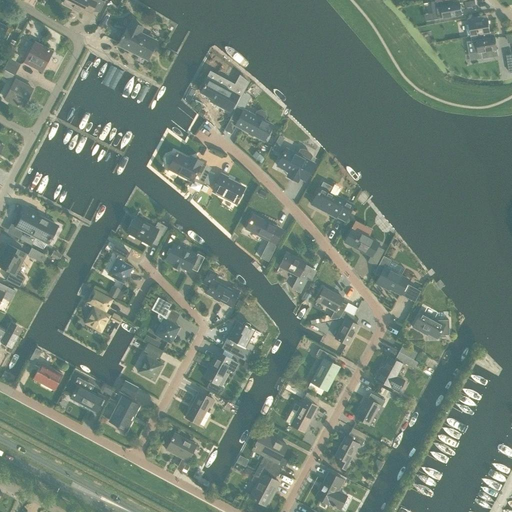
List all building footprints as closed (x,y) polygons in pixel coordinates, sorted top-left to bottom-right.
[(91,12),(97,0),(64,0),(63,3),(82,13),(84,9),(91,12)] [(435,1),(431,2),(434,19),(463,14),(461,3),(449,5),(448,0),(439,0),(436,1),(435,1)] [(469,24),(466,24),(468,36),(471,35),(483,33),(484,39),(495,37),(494,31),(491,31),(489,20),(487,21),(486,15),(468,18),(469,24)] [(147,59),(156,41),(139,33),(142,27),(132,22),(129,28),(127,27),(118,44),(147,59)] [(471,41),(467,41),(469,53),(481,52),(482,58),(496,55),(495,49),(498,49),(496,37),(495,37),(484,39),(483,33),(471,35),(471,41)] [(42,71),(52,51),(35,42),(25,62),(42,71)] [(9,58),(7,63),(18,69),(21,64),(15,61),(18,55),(13,53),(10,58),(9,58)] [(18,69),(7,63),(3,69),(4,69),(1,75),(11,80),(14,75),(15,75),(18,69)] [(230,112),(237,99),(231,95),(233,91),(208,78),(201,92),(212,98),(210,101),(230,112)] [(22,108),(33,89),(15,80),(5,99),(22,108)] [(245,88),(240,85),(236,93),(241,96),(245,88)] [(248,97),(243,94),(239,103),(244,106),(248,97)] [(243,109),(237,106),(230,119),(237,122),(235,125),(263,140),(264,139),(268,141),(271,135),(270,135),(272,131),(269,130),(271,124),(264,121),(267,116),(265,111),(261,109),(256,111),(254,115),(243,109)] [(297,154),(286,148),(277,165),(293,174),(291,178),(297,181),(299,177),(304,180),(306,181),(316,163),(309,159),(311,156),(311,155),(310,154),(309,153),(307,151),(306,151),(305,150),(303,149),(301,149),(299,149),(297,154)] [(176,153),(175,155),(172,153),(167,155),(165,159),(166,164),(170,165),(168,168),(192,180),(200,165),(202,161),(195,158),(194,162),(176,153)] [(212,167),(206,165),(199,179),(204,182),(204,181),(210,171),(212,167)] [(210,171),(204,181),(210,184),(216,174),(210,171)] [(236,203),(244,188),(227,179),(228,177),(221,174),(213,191),(236,203)] [(334,184),(333,187),(323,182),(320,187),(311,204),(336,217),(336,216),(345,220),(353,205),(344,200),(345,200),(336,196),(340,188),(334,184)] [(27,207),(17,226),(24,230),(19,239),(31,245),(32,245),(43,251),(47,242),(48,243),(57,226),(37,215),(38,213),(27,207)] [(276,226),(253,214),(245,229),(269,240),(260,257),(269,261),(276,247),(274,246),(281,231),(276,228),(276,226)] [(157,243),(166,226),(158,222),(154,228),(135,217),(127,234),(148,245),(151,240),(157,243)] [(352,229),(352,228),(345,242),(366,253),(371,255),(368,262),(376,266),(384,250),(377,246),(378,243),(363,234),(367,227),(356,222),(352,229)] [(176,237),(169,233),(159,252),(166,256),(176,237)] [(8,244),(0,258),(0,266),(10,272),(6,280),(20,287),(25,277),(16,273),(26,254),(8,244)] [(197,270),(204,257),(198,254),(196,256),(173,244),(166,259),(189,271),(191,267),(197,270)] [(119,255),(108,274),(124,283),(132,267),(124,262),(129,253),(115,245),(111,251),(119,255)] [(41,262),(45,254),(32,247),(28,255),(41,262)] [(62,254),(54,250),(51,256),(59,260),(62,254)] [(305,278),(310,267),(305,264),(306,263),(286,253),(279,266),(298,276),(292,288),(300,293),(307,279),(305,278)] [(400,294),(408,279),(385,267),(389,259),(383,256),(374,273),(380,276),(376,284),(382,287),(383,285),(400,294)] [(233,288),(232,290),(213,280),(216,274),(209,270),(203,282),(209,286),(206,293),(225,303),(226,302),(232,304),(239,291),(233,288)] [(9,301),(15,291),(3,285),(0,291),(0,290),(0,301),(2,298),(9,301)] [(120,289),(114,285),(108,295),(115,298),(120,289)] [(343,310),(347,305),(341,302),(343,298),(324,287),(317,301),(334,310),(331,317),(331,319),(339,318),(340,316),(343,310)] [(113,300),(108,298),(108,297),(94,290),(86,304),(93,308),(85,323),(101,331),(110,315),(106,313),(113,300)] [(152,309),(159,313),(159,315),(158,317),(159,319),(160,321),(161,323),(158,328),(155,334),(171,343),(179,327),(165,319),(169,311),(167,310),(170,304),(158,298),(152,309)] [(425,310),(430,302),(425,299),(420,307),(425,310)] [(358,318),(343,310),(340,316),(345,319),(335,338),(348,345),(359,326),(355,324),(358,318)] [(425,313),(421,311),(413,327),(423,332),(424,331),(437,338),(439,334),(449,334),(448,319),(437,320),(439,317),(427,310),(425,313)] [(123,317),(114,313),(111,319),(119,323),(123,317)] [(329,320),(328,315),(321,317),(321,318),(311,320),(312,324),(329,320)] [(253,347),(247,342),(254,329),(245,324),(244,325),(237,321),(228,339),(235,343),(230,352),(246,361),(246,360),(253,364),(257,356),(251,352),(251,351),(253,347)] [(6,330),(18,337),(19,335),(23,328),(11,322),(7,329),(6,329),(6,330)] [(0,342),(12,348),(18,337),(6,330),(0,340),(0,342)] [(158,357),(162,351),(148,344),(144,350),(149,352),(138,371),(154,380),(163,364),(155,360),(157,356),(158,357)] [(403,345),(399,351),(413,359),(417,352),(403,345)] [(34,365),(42,351),(36,348),(28,362),(34,365)] [(327,390),(339,367),(335,364),(338,358),(319,348),(316,355),(324,359),(312,381),(311,381),(308,387),(321,394),(324,388),(327,390)] [(416,361),(399,352),(395,360),(388,356),(376,379),(397,390),(403,379),(396,375),(403,362),(413,367),(416,361)] [(233,360),(220,353),(217,359),(215,358),(212,364),(211,363),(208,369),(209,370),(205,377),(212,381),(212,382),(210,381),(207,387),(218,393),(221,388),(216,385),(216,384),(218,384),(228,365),(230,367),(233,360)] [(52,390),(61,373),(43,363),(34,380),(52,390)] [(132,397),(137,388),(125,381),(120,391),(132,397)] [(97,410),(104,396),(98,393),(97,395),(77,385),(71,398),(90,408),(91,407),(97,410)] [(380,393),(387,397),(387,396),(390,398),(392,394),(382,389),(380,393)] [(231,393),(224,390),(221,396),(227,399),(231,393)] [(374,390),(372,394),(371,393),(368,399),(366,398),(356,417),(369,424),(379,405),(382,406),(385,401),(384,400),(387,397),(380,393),(374,390)] [(303,399),(302,398),(299,404),(301,405),(301,406),(296,403),(286,421),(291,424),(291,425),(304,432),(315,412),(318,406),(316,405),(315,405),(319,398),(307,391),(303,399)] [(118,394),(113,392),(110,398),(115,401),(118,394)] [(211,406),(214,400),(201,393),(198,398),(196,397),(185,417),(199,424),(209,405),(211,406)] [(134,416),(139,405),(122,396),(109,420),(127,430),(134,416)] [(264,456),(261,463),(278,472),(282,465),(285,466),(288,461),(281,457),(287,445),(262,432),(252,449),(264,456)] [(361,445),(364,439),(350,432),(347,437),(345,437),(335,456),(341,459),(338,465),(346,469),(349,463),(348,462),(358,444),(361,445)] [(188,461),(196,444),(175,433),(166,450),(182,458),(177,468),(182,471),(184,468),(188,470),(190,464),(187,463),(188,461)] [(278,472),(261,463),(251,480),(257,483),(249,497),(267,506),(280,482),(274,479),(278,472)] [(250,475),(253,470),(247,467),(244,472),(250,475)] [(341,486),(344,480),(330,472),(327,478),(326,477),(315,497),(328,504),(329,503),(338,508),(345,495),(336,490),(339,485),(341,486)] [(242,499),(236,496),(232,503),(238,506),(242,499)]
